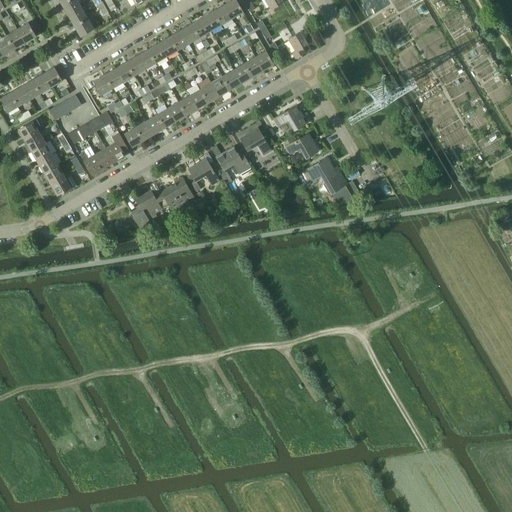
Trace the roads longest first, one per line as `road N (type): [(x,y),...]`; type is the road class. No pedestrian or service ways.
road 1 (residential): [(0,235),(39,226),(305,69)]
road 2 (residential): [(70,72),(192,0)]
road 3 (residential): [(369,182),(305,69)]
